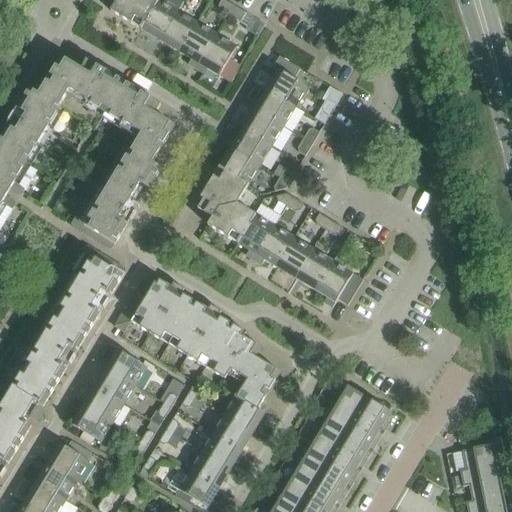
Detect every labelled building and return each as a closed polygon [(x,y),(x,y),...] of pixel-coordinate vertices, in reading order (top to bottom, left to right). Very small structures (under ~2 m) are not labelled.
[(141,30),(158,1),(157,0),(108,0),(115,4),(111,12),(123,19),(141,30)] [(229,16),(234,7),(223,0),(221,0),(218,6),(219,10),(229,16)] [(161,42),(178,13),(158,1),(141,30),(161,42)] [(242,20),(246,14),(234,7),(229,16),(238,21),(242,20)] [(181,54),(198,24),(178,13),(161,42),(181,54)] [(197,71),(218,36),(198,24),(181,54),(191,60),(188,65),(197,71)] [(236,72),(226,66),(237,48),(218,36),(197,71),(204,75),(207,70),(229,83),(236,72)] [(294,80),(300,70),(280,57),(268,75),(273,79),(266,91),(295,108),(307,88),(294,80)] [(141,135),(162,147),(175,127),(155,115),(161,106),(86,61),(81,70),(61,58),(48,78),(69,91),(86,101),(85,102),(101,112),(124,126),(125,125),(141,135)] [(0,138),(0,208),(3,204),(13,210),(15,206),(14,202),(7,197),(11,191),(18,195),(22,194),(25,190),(15,184),(61,108),(59,108),(69,91),(48,78),(38,95),(29,90),(15,114),(13,113),(8,122),(10,122),(0,138)] [(283,128),(295,108),(266,91),(254,110),(283,128)] [(329,118),(336,106),(327,100),(322,109),(323,114),(329,118)] [(271,148),(283,128),(254,110),(242,130),(271,148)] [(312,145),(320,133),(313,129),(309,130),(303,140),(312,145)] [(260,166),(271,148),(242,130),(231,149),(260,166)] [(152,164),(162,147),(141,135),(131,151),(130,151),(85,226),(74,219),(72,223),(73,228),(108,249),(113,248),(130,221),(131,221),(140,207),(130,201),(140,185),(149,190),(161,169),(152,164)] [(305,157),(312,145),(303,140),(297,149),(299,153),(305,157)] [(248,187),(260,166),(231,149),(219,169),(248,187)] [(285,169),(285,170),(278,166),(273,174),(280,178),(289,184),(296,172),(289,168),(285,169)] [(237,204),(248,187),(219,169),(201,198),(203,200),(198,209),(212,218),(208,226),(237,244),(254,215),(237,204)] [(286,190),(289,184),(280,178),(274,188),(275,193),(286,190)] [(286,207),(292,198),(287,195),(276,197),(277,201),(286,207)] [(300,212),(304,205),(292,198),(286,207),(296,213),(300,212)] [(274,227),(274,226),(280,216),(260,205),(254,215),(237,244),(249,251),(246,256),(254,261),(274,227)] [(325,231),(331,221),(319,214),(315,221),(316,225),(325,231)] [(339,235),(343,229),(331,221),(325,231),(335,236),(339,235)] [(277,268),(294,239),(274,227),(254,261),(262,266),(265,261),(277,268)] [(296,279),(313,250),(294,239),(277,268),(296,279)] [(33,402),(40,406),(43,408),(69,364),(71,365),(76,357),(74,356),(103,309),(104,310),(109,301),(108,301),(125,273),(124,269),(88,247),(84,248),(81,252),(92,258),(12,389),(2,383),(0,385),(0,387),(1,390),(8,395),(27,406),(31,405),(33,402)] [(333,262),(313,250),(296,279),(316,292),(333,262)] [(363,281),(341,267),(344,263),(336,258),(333,262),(316,292),(327,298),(324,304),(332,309),(338,300),(348,306),(363,281)] [(258,410),(261,405),(280,373),(256,358),(261,349),(244,338),(246,334),(219,317),(221,313),(211,306),(208,311),(182,295),(184,290),(174,284),(171,288),(157,280),(149,293),(141,307),(130,301),(114,327),(125,333),(131,323),(225,381),(230,373),(248,383),(238,399),(258,410)] [(141,307),(149,293),(139,287),(130,301),(141,307)] [(106,369),(135,387),(147,368),(118,350),(106,369)] [(124,405),(135,387),(106,369),(95,387),(124,405)] [(187,396),(196,398),(202,389),(201,385),(193,387),(187,396)] [(335,511),(331,510),(336,502),(344,506),(347,501),(340,496),(351,478),(358,483),(361,477),(354,473),(359,465),(366,469),(370,464),(362,459),(373,441),(380,446),(384,440),(376,436),(381,428),(388,432),(392,427),(384,422),(390,413),(346,386),(345,387),(344,388),(349,391),(329,424),(324,421),(322,425),(327,428),(307,461),(302,458),(299,462),(304,465),(284,498),(279,495),(277,499),(282,502),(275,511),(335,511)] [(113,424),(124,405),(95,387),(84,406),(113,424)] [(164,404),(171,408),(178,397),(173,394),(169,395),(164,404)] [(191,407),(196,398),(187,396),(182,405),(187,408),(191,407)] [(258,410),(238,399),(235,397),(224,416),(253,433),(265,414),(258,410)] [(23,413),(4,401),(0,398),(0,407),(0,408),(0,478),(1,479),(6,471),(5,470),(32,427),(28,424),(22,421),(24,417),(23,413)] [(164,420),(171,408),(164,404),(158,413),(159,414),(156,412),(150,422),(159,428),(164,420)] [(101,443),(113,424),(84,406),(72,426),(101,443)] [(242,452),(253,433),(224,416),(213,434),(242,452)] [(166,431),(174,435),(179,426),(178,422),(173,419),(166,431)] [(141,441),(148,446),(155,434),(150,431),(146,432),(141,441)] [(168,444),(174,435),(166,431),(159,442),(164,445),(168,444)] [(231,470),(242,452),(213,434),(202,453),(231,470)] [(141,457),(148,446),(141,441),(136,450),(137,454),(141,457)] [(48,466),(77,483),(90,462),(61,445),(48,466)] [(500,480),(493,446),(462,452),(466,471),(460,472),(463,488),(469,486),(500,480)] [(156,464),(155,460),(157,462),(162,455),(155,450),(150,457),(143,469),(150,473),(156,464)] [(220,489),(231,470),(202,453),(191,471),(220,489)] [(65,502),(77,483),(48,466),(36,485),(65,502)] [(212,501),(220,489),(191,471),(175,496),(200,511),(210,511),(216,504),(212,501)] [(504,511),(507,511),(500,480),(469,486),(472,502),(466,503),(468,511),(504,511)] [(36,511),(59,511),(65,502),(36,485),(24,505),(36,511)] [(131,488),(124,500),(131,504),(135,503),(141,493),(131,488)] [(106,500),(113,504),(120,492),(115,489),(111,491),(106,500)] [(108,511),(113,504),(106,500),(100,509),(100,511),(108,511)]
